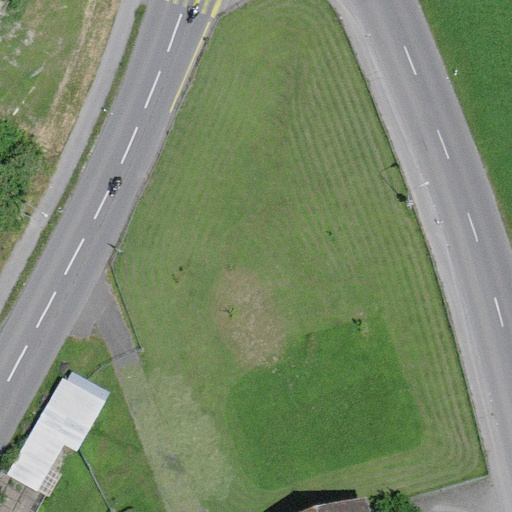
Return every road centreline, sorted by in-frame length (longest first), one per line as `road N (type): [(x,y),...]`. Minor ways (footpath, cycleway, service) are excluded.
road 1 (tertiary): [(0,413),(136,148),(186,0)]
road 2 (tertiary): [(511,369),(449,161),(384,0)]
